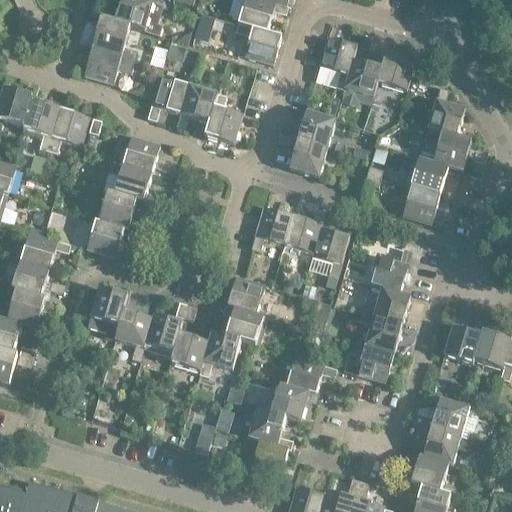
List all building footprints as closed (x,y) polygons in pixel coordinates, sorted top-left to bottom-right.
[(162,10),(129,0),(123,0),(116,28),(130,32),(158,40),(160,31),(156,30),(162,10)] [(173,0),(172,4),(193,10),(196,0),(173,0)] [(289,12),(287,11),(249,0),(246,0),(238,28),(268,37),(274,17),(286,21),(289,12)] [(249,0),(287,11),(289,0),(249,0)] [(202,18),(199,27),(213,31),(216,22),(202,18)] [(102,23),(93,52),(135,65),(138,56),(125,52),(130,32),(116,28),(102,23)] [(282,41),(268,37),(238,28),(236,37),(251,41),(245,61),(274,70),(282,41)] [(191,35),(176,43),(188,46),(191,35)] [(357,51),(329,43),(320,71),(340,77),(336,92),(345,94),(357,51)] [(366,53),(357,51),(345,94),(374,103),(378,88),(382,74),(361,68),(366,53)] [(135,65),(93,52),(85,81),(114,90),(120,69),(132,73),(135,65)] [(419,55),(410,53),(406,65),(386,59),(382,74),(378,88),(407,96),(419,55)] [(160,82),(154,102),(148,123),(157,126),(160,113),(181,119),(189,90),(160,82)] [(218,98),(189,90),(181,119),(177,132),(186,134),(189,121),(210,127),(218,98)] [(33,102),(4,93),(0,106),(0,137),(0,138),(4,125),(25,131),(32,105),(33,102)] [(449,95),(440,93),(428,134),(457,143),(465,114),(445,108),(449,95)] [(226,101),(218,98),(210,127),(206,142),(235,150),(243,121),(222,115),(226,101)] [(332,102),(328,117),(335,119),(339,104),(332,102)] [(60,113),(32,105),(25,131),(24,135),(43,140),(39,153),(48,156),(60,113)] [(374,105),(372,111),(379,113),(381,107),(374,105)] [(90,122),(60,113),(48,156),(57,158),(60,145),(81,151),(90,122)] [(336,125),(307,116),(298,145),(328,153),(336,125)] [(102,125),(94,123),(90,137),(98,139),(102,125)] [(281,131),(278,139),(293,144),(295,135),(281,131)] [(457,143),(428,134),(426,143),(440,148),(434,168),(444,171),(463,176),(471,147),(457,143)] [(290,152),(293,144),(278,139),(276,148),(290,152)] [(161,150),(132,141),(123,170),(152,178),(161,150)] [(328,153),(298,145),(290,174),(319,182),(328,153)] [(362,153),(360,160),(366,162),(368,154),(362,153)] [(34,161),(31,175),(42,178),(46,164),(34,161)] [(407,191),(411,192),(436,200),(444,171),(434,168),(416,162),(407,191)] [(16,171),(0,166),(0,197),(8,200),(16,171)] [(121,179),(115,199),(133,204),(138,206),(144,208),(152,178),(123,170),(111,166),(108,175),(121,179)] [(367,180),(381,184),(383,175),(370,171),(367,180)] [(367,180),(365,188),(378,192),(381,184),(367,180)] [(436,200),(411,192),(403,221),(432,230),(440,201),(436,200)] [(104,196),(96,225),(125,233),(129,235),(138,206),(133,204),(115,199),(104,196)] [(0,228),(8,200),(0,197),(0,228)] [(293,220),(264,212),(261,221),(252,254),(261,257),(265,244),(284,250),(293,220)] [(326,216),(317,214),(313,226),(293,220),(284,250),(313,259),(321,233),(326,216)] [(125,233),(96,225),(87,254),(117,263),(125,233)] [(133,226),(131,235),(144,239),(147,230),(133,226)] [(350,241),(321,233),(313,259),(312,262),(332,268),(328,280),(337,283),(350,241)] [(144,239),(131,235),(128,244),(142,248),(144,239)] [(29,237),(21,266),(50,274),(56,255),(69,259),(72,249),(29,237)] [(413,255),(404,252),(400,266),(380,260),(371,288),(382,292),(401,297),(413,255)] [(50,274),(21,266),(12,295),(16,296),(42,303),(50,274)] [(224,278),(223,279),(221,286),(234,290),(228,310),(257,319),(265,290),(224,278)] [(328,280),(326,290),(334,292),(337,283),(328,280)] [(50,295),(64,299),(66,290),(52,286),(50,295)] [(128,301),(99,292),(88,331),(108,337),(107,342),(115,345),(124,316),(128,301)] [(411,300),(401,297),(382,292),(376,312),(364,308),(361,317),(402,329),(411,300)] [(42,303),(16,296),(10,317),(0,313),(0,322),(22,329),(37,333),(45,304),(42,303)] [(180,307),(176,320),(185,323),(188,310),(180,307)] [(197,312),(188,310),(185,323),(193,325),(197,312)] [(257,319),(228,310),(226,310),(223,318),(232,321),(226,341),(241,345),(259,351),(267,322),(257,319)] [(488,318),(479,314),(475,328),(484,331),(488,318)] [(153,324),(124,316),(115,345),(136,350),(132,363),(140,366),(144,353),(153,324)] [(402,329),(361,317),(358,326),(371,329),(365,350),(394,358),(402,329)] [(497,320),(488,318),(484,331),(493,333),(497,320)] [(154,320),(153,324),(144,353),(174,361),(180,339),(183,329),(154,320)] [(314,320),(310,334),(322,337),(326,324),(314,320)] [(22,329),(0,322),(0,354),(14,358),(22,329)] [(482,340),(453,332),(444,361),(473,369),(474,366),(482,340)] [(483,336),(482,340),(474,366),(503,374),(511,345),(483,336)] [(241,345),(226,341),(212,337),(209,348),(200,377),(200,379),(208,381),(212,368),(233,374),(241,345)] [(209,348),(180,339),(174,361),(172,368),(200,377),(209,348)] [(511,342),(511,345),(503,374),(501,382),(509,385),(511,376),(511,342)] [(394,358),(365,350),(359,370),(347,366),(344,375),(386,387),(394,358)] [(22,351),(20,360),(33,364),(36,355),(22,351)] [(304,351),(301,363),(313,366),(315,358),(313,353),(304,351)] [(14,358),(0,354),(0,385),(10,388),(18,360),(14,358)] [(33,364),(20,360),(17,369),(31,373),(33,364)] [(296,361),(287,390),(316,399),(322,378),(335,382),(337,373),(313,366),(301,363),(296,361)] [(78,375),(75,386),(85,388),(88,378),(78,375)] [(268,416),(287,422),(297,425),(301,426),(307,406),(315,408),(318,399),(316,399),(287,390),(276,387),(268,416)] [(440,403),(432,432),(461,441),(469,412),(440,403)] [(258,413),(249,442),(289,454),(291,454),(293,446),(281,442),(287,422),(268,416),(258,413)] [(95,417),(93,423),(102,426),(104,419),(95,417)] [(429,423),(415,418),(413,427),(427,431),(429,423)] [(219,423),(216,432),(228,435),(231,426),(219,423)] [(410,435),(424,440),(427,431),(413,427),(410,435)] [(461,441),(432,432),(424,461),(449,469),(453,470),(461,441)] [(216,435),(214,444),(224,447),(227,438),(216,435)] [(490,435),(486,448),(503,453),(507,440),(490,435)] [(257,454),(251,474),(280,483),(289,454),(249,442),(246,441),(244,450),(257,454)] [(199,443),(195,455),(207,458),(210,447),(199,443)] [(409,499),(419,502),(422,492),(451,501),(453,502),(456,493),(443,489),(449,469),(424,461),(420,460),(411,489),(412,489),(409,499)] [(361,485),(352,483),(348,497),(357,499),(361,485)] [(26,496),(0,488),(0,511),(75,511),(79,499),(30,485),(26,496)] [(365,502),(369,488),(361,485),(357,499),(365,502)] [(321,511),(325,500),(296,491),(290,511),(321,511)] [(447,511),(451,501),(422,492),(419,502),(416,511),(447,511)] [(326,497),(325,500),(321,511),(353,511),(356,505),(326,497)] [(96,511),(98,505),(79,499),(75,511),(96,511)]
